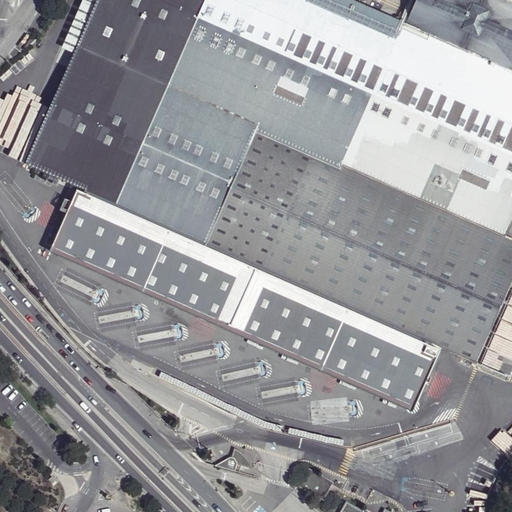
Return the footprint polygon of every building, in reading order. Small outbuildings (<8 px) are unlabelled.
[(511,239),(507,237),(344,165),(405,25),(347,0),(97,0),(27,161),(81,186),(448,350),(476,362),(511,282),(511,239)] [(511,70),(511,14),(479,0),(429,0),(427,6),(415,1),(405,25),(511,70)] [(511,3),(504,0),(479,0),(511,14),(511,3)] [(511,70),(405,25),(344,165),(507,237),(511,224),(511,70)] [(0,109),(26,118),(37,85),(0,73),(0,109)] [(448,350),(81,186),(55,243),(421,408),(448,350)] [(511,342),(505,340),(511,326),(498,321),(480,367),(508,378),(511,368),(511,342)] [(501,466),(511,456),(511,422),(481,449),(469,482),(490,490),(489,488),(495,482),(501,466)] [(231,455),(214,464),(234,469),(236,464),(250,467),(248,463),(245,458),(240,453),(233,447),(231,455)] [(330,482),(308,469),(299,485),(322,498),(330,482)] [(362,510),(346,502),(340,511),(388,511),(385,510),(383,511),(370,511),(363,508),(362,510)]
